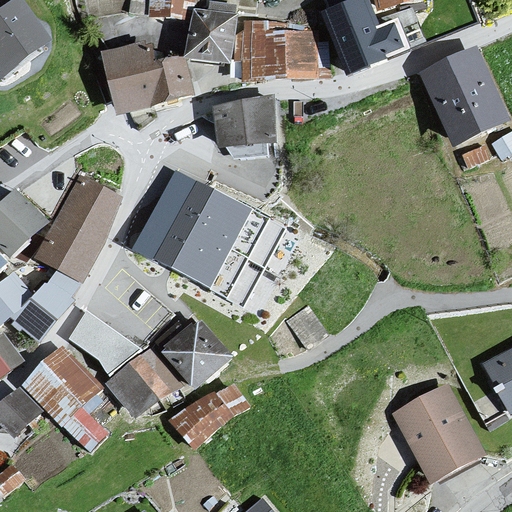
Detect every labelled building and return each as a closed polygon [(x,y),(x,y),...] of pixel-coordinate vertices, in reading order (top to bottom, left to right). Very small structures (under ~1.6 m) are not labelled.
[(0,0),(0,76),(47,43),(16,0),(0,0)] [(190,0),(149,0),(148,14),(188,19),(190,0)] [(330,0),(335,12),(328,14),(352,74),(388,60),(386,56),(409,47),(399,22),(378,30),(366,0),(330,0)] [(377,0),(380,9),(412,0),(377,0)] [(193,8),(185,56),(226,62),(234,15),(231,15),(233,4),(208,1),(206,11),(193,8)] [(283,22),(243,21),(243,28),(234,33),(234,56),(243,56),(243,75),(328,75),(328,41),(317,41),(317,29),(283,28),(283,22)] [(148,45),(104,55),(117,109),(152,101),(153,103),(164,101),(190,95),(181,57),(152,63),(148,45)] [(420,70),(449,144),(506,121),(477,48),(420,70)] [(270,96),(220,105),(222,144),(272,141),(270,96)] [(79,171),(35,253),(56,264),(81,278),(103,236),(121,193),(79,171)] [(194,182),(153,259),(239,304),(280,227),(194,182)] [(13,190),(0,203),(0,243),(13,256),(45,223),(13,190)] [(10,313),(38,335),(71,296),(68,293),(81,278),(56,264),(43,279),(41,277),(10,313)] [(13,270),(0,280),(0,312),(29,288),(13,270)] [(70,338),(108,373),(141,347),(88,310),(70,338)] [(160,346),(158,348),(192,385),(230,352),(195,314),(192,317),(190,314),(180,323),(176,319),(154,339),(160,346)] [(0,334),(0,377),(22,361),(2,333),(0,334)] [(63,346),(25,383),(91,451),(108,434),(81,407),(102,387),(63,346)] [(511,347),(482,364),(511,415),(511,413),(511,347)] [(177,386),(150,350),(110,379),(137,416),(177,386)] [(210,389),(168,417),(193,445),(231,412),(248,403),(231,380),(213,391),(210,389)] [(16,387),(0,402),(0,415),(17,434),(40,412),(16,387)] [(443,387),(398,411),(434,479),(479,455),(443,387)] [(12,464),(0,471),(0,488),(3,492),(22,478),(12,464)] [(253,511),(275,511),(266,502),(253,511)]
